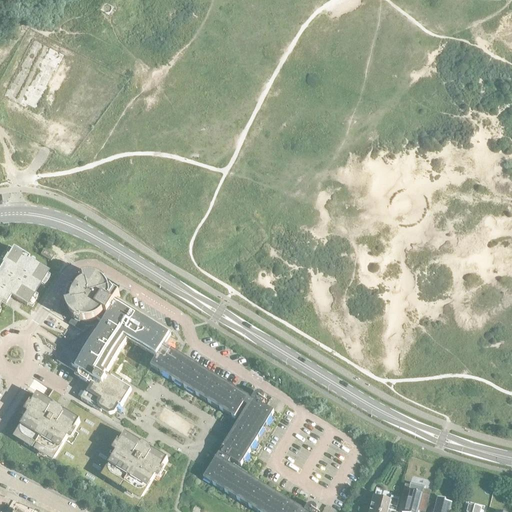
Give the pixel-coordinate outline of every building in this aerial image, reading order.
[(0,305),(2,303),(6,305),(11,297),(26,306),(47,273),(27,261),(29,259),(12,249),(0,268),(0,305)] [(43,250),(40,255),(50,262),(54,256),(43,250)] [(163,348),(164,346),(171,335),(117,302),(120,297),(115,294),(114,295),(113,289),(110,284),(106,280),(103,278),(97,275),(91,274),(84,275),(78,277),(73,281),(69,286),(66,290),(70,292),(68,298),(67,304),(68,309),(71,315),(75,319),(73,321),(71,324),(77,328),(78,327),(79,326),(84,327),(89,327),(94,327),(97,328),(78,359),(64,350),(56,362),(76,374),(77,371),(80,373),(79,375),(79,377),(80,379),(88,384),(87,385),(89,386),(81,400),(101,412),(102,411),(109,415),(114,414),(118,407),(121,409),(131,391),(106,376),(128,340),(156,358),(152,365),(236,417),(247,400),(163,348)] [(222,455),(238,465),(271,412),(263,407),(265,403),(264,402),(264,401),(264,399),(263,397),(262,395),(260,394),(258,394),(256,395),(254,397),(252,400),(254,402),(222,455)] [(60,413),(58,413),(57,412),(56,412),(55,410),(53,409),(54,407),(45,401),(37,396),(32,406),(34,407),(17,434),(18,439),(25,443),(27,440),(46,452),(44,455),(51,459),(55,458),(72,431),(74,432),(80,423),(63,412),(62,414),(60,413)] [(265,407),(273,412),(279,404),(270,398),(265,407)] [(147,451),(146,452),(145,451),(143,450),(143,449),(141,447),(142,445),(125,435),(120,444),(122,446),(105,473),(106,477),(113,481),(114,479),(134,491),(132,493),(139,497),(143,496),(160,469),(162,471),(168,461),(151,451),(150,453),(147,451)] [(299,511),(215,460),(205,477),(262,511),(299,511)] [(418,511),(423,496),(417,494),(408,492),(409,493),(404,511),(418,511)] [(369,511),(387,511),(388,510),(395,511),(399,498),(391,496),(389,501),(376,498),(375,498),(376,499),(374,506),(371,505),(369,511)] [(445,501),(438,499),(434,511),(449,511),(452,504),(445,503),(445,501)]
